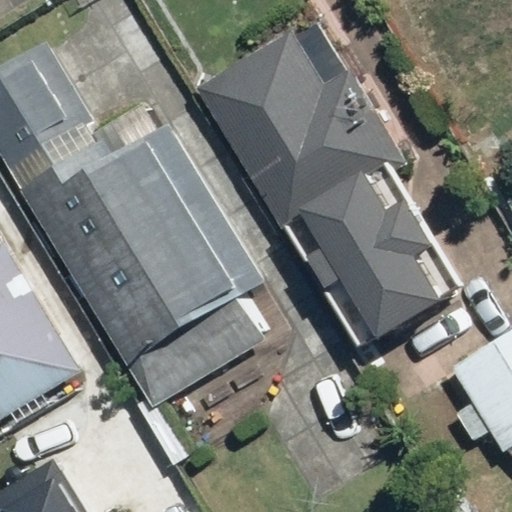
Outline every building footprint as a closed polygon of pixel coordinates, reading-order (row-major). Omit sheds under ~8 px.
[(511,0),(396,0),(443,82),(511,42),(511,0)] [(304,28),(209,83),(292,227),(303,221),(374,346),(470,292),(438,235),(459,223),(436,182),(414,195),(395,161),(417,148),(368,64),(335,83),(304,28)] [(58,34),(0,69),(0,120),(170,404),(281,337),(254,293),(272,282),(177,125),(130,154),(58,34)] [(0,424),(97,366),(19,236),(0,246),(0,424)] [(511,331),(467,356),(488,397),(467,407),(483,438),(505,427),(511,441),(511,331)] [(0,485),(0,510),(1,511),(166,511),(162,504),(148,511),(140,511),(108,457),(79,473),(65,449),(0,485)]
